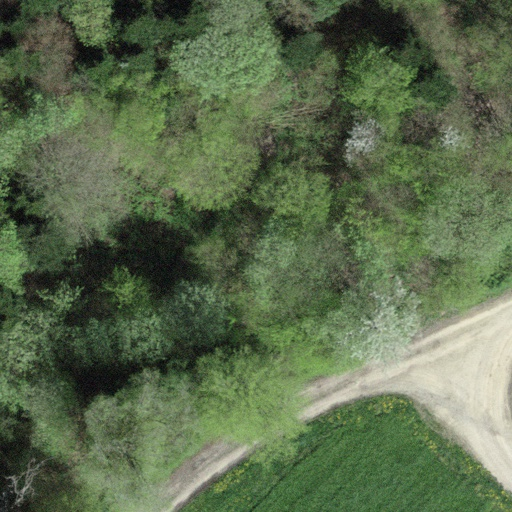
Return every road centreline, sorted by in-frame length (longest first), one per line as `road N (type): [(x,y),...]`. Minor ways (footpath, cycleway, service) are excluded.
road 1 (track): [(511,314),(303,398),(149,511)]
road 2 (track): [(511,459),(447,342)]
